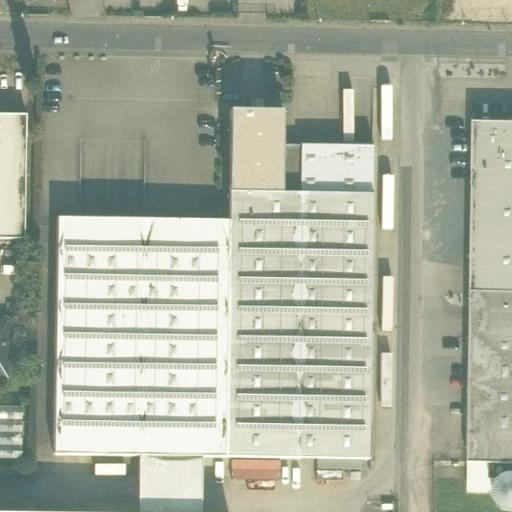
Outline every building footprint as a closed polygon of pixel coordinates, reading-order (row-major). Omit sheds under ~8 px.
[(229,111),(228,194),(281,195),(281,146),(282,112),(229,111)] [(0,240),(23,241),(25,117),(0,116),(0,240)] [(473,123),(472,172),(511,172),(511,117),(509,118),(509,124),(473,123)] [(299,147),(281,146),(281,195),(228,194),(228,222),(224,459),(368,461),(372,147),(299,146),(299,147)] [(511,172),(472,172),(470,294),(511,294),(511,172)] [(200,459),(224,459),(228,222),(55,219),(52,457),(138,458),(200,459)] [(470,338),(468,464),(488,464),(511,464),(511,294),(470,294),(470,310),(496,314),(511,314),(511,333),(495,334),(470,338)] [(470,310),(470,338),(495,334),(511,333),(511,314),(496,314),(470,310)] [(0,460),(20,460),(21,408),(0,407),(0,460)] [(138,458),(136,511),(199,511),(200,459),(138,458)] [(488,491),(493,492),(495,484),(499,479),(488,480),(488,464),(468,464),(467,493),(488,494),(488,491)] [(511,474),(506,475),(499,479),(495,484),(493,492),(494,500),(499,507),(507,511),(511,510),(511,474)]
